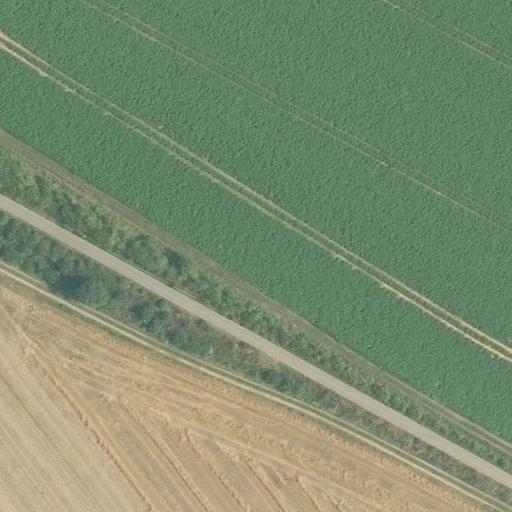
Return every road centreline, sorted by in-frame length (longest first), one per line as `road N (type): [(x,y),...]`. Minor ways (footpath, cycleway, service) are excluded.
road 1 (track): [(511,456),(0,143)]
road 2 (track): [(511,488),(0,208)]
road 3 (track): [(0,275),(493,511)]
